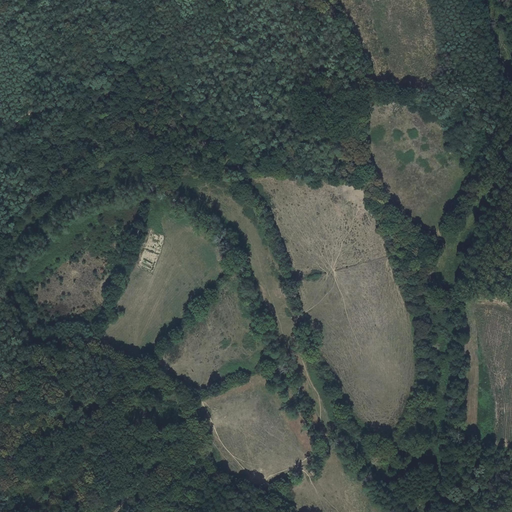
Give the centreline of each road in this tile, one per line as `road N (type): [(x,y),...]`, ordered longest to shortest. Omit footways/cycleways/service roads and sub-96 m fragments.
road 1 (track): [(511,304),(411,291),(357,170),(347,66),(322,0)]
road 2 (track): [(125,511),(147,489),(201,476),(274,511)]
